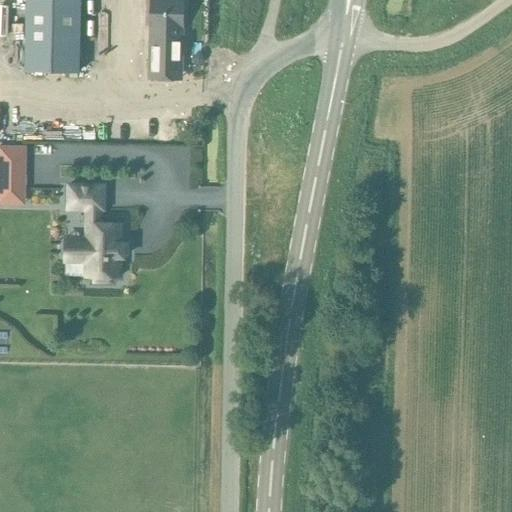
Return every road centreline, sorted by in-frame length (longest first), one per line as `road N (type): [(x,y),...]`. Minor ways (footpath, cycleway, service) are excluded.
road 1 (unclassified): [(228,511),(238,111),(261,59),(342,39)]
road 2 (secondary): [(269,511),(284,342),(342,39)]
road 3 (unclassified): [(510,0),(443,41),(342,39)]
